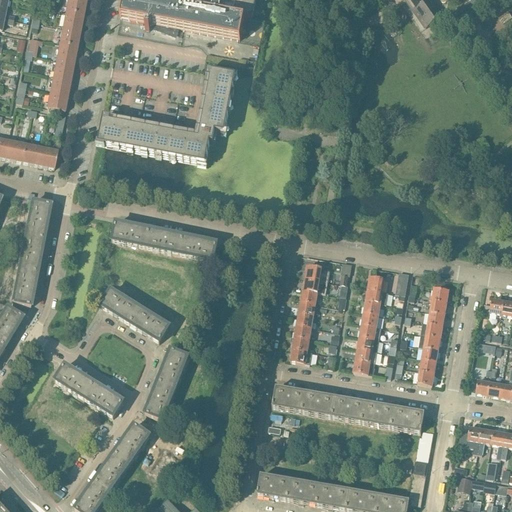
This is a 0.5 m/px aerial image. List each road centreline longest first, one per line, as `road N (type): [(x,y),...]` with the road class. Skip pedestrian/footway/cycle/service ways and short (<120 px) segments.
road 1 (residential): [(67,196),(107,0)]
road 2 (residential): [(450,402),(267,369)]
road 3 (residential): [(473,273),(291,240)]
road 4 (residential): [(291,240),(122,208)]
road 5 (residential): [(136,401),(156,358),(99,320),(76,362)]
road 6 (residential): [(241,510),(267,369)]
road 7 (residential): [(32,330),(51,291),(67,196)]
road 8 (residential): [(63,511),(136,401)]
road 9 (residential): [(267,369),(291,240)]
road 10 (residential): [(450,402),(473,273)]
